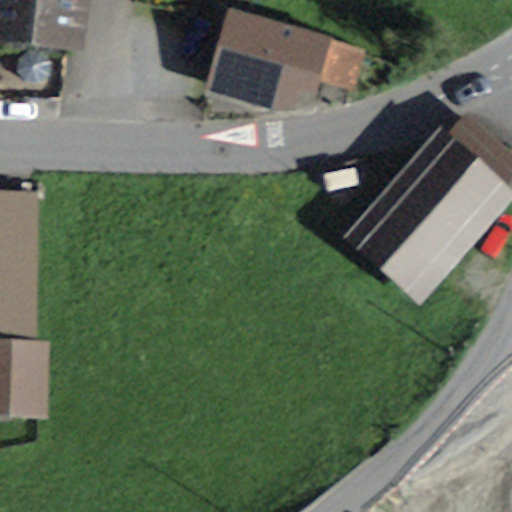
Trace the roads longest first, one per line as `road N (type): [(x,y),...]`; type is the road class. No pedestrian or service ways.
road 1 (residential): [(0,148),(198,156),(313,145),(511,79)]
road 2 (unclassified): [(331,511),(399,466),(480,379),(511,328)]
